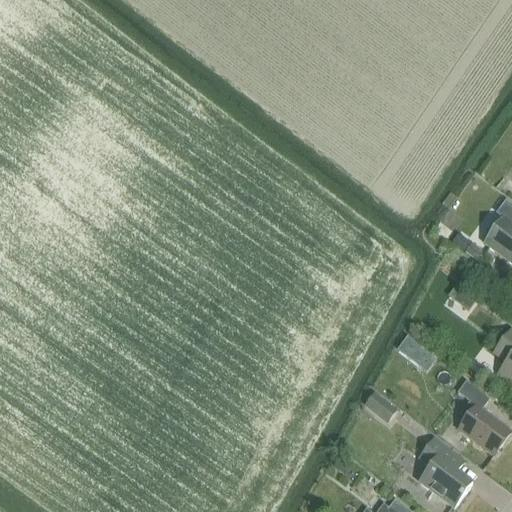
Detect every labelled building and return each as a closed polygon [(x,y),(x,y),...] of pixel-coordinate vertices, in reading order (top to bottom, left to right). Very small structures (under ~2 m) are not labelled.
[(511,208),(505,203),(496,216),(503,220),(483,246),(511,267),(511,208)] [(483,254),(470,245),(463,254),(475,264),(483,254)] [(467,297),(456,288),(449,297),(460,305),(467,297)] [(511,335),(509,333),(493,356),(505,365),(497,376),(511,388),(511,335)] [(429,356),(420,369),(426,374),(435,361),(429,356)] [(492,459),(510,435),(481,413),(489,402),(465,384),(457,396),(469,404),(459,417),(466,423),(457,433),(492,459)] [(375,395),(364,409),(387,427),(398,413),(375,395)] [(457,477),(465,466),(432,442),(419,461),(430,470),(418,485),(453,511),(471,488),(457,477)] [(395,494),(385,488),(379,496),(389,503),(395,494)] [(405,511),(394,503),(387,511),(382,507),(378,511),(405,511)]
